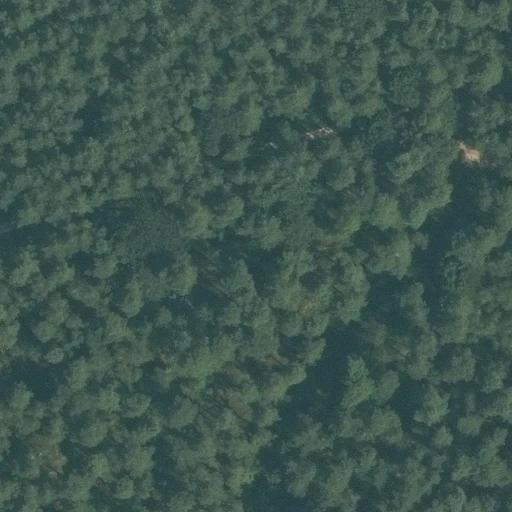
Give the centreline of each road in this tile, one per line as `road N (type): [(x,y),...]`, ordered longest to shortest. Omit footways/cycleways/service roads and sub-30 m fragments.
road 1 (track): [(0,227),(333,128),(363,123),(435,134)]
road 2 (track): [(242,511),(288,406),(360,311),(435,235),(468,153)]
road 3 (track): [(347,0),(390,79),(435,134)]
